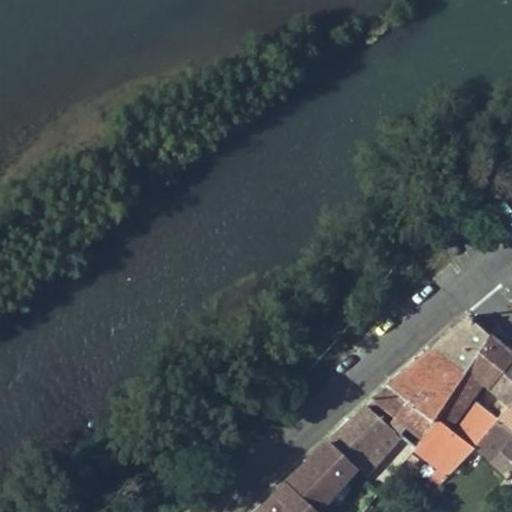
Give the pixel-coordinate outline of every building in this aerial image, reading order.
[(467,315),(431,347),(463,371),(488,333),(467,315)] [(463,371),(444,399),(458,411),(481,380),(508,351),(496,341),(488,333),(463,371)] [(431,347),(389,384),(431,418),(444,399),(463,371),(431,347)] [(481,380),(488,386),(511,356),(511,354),(508,351),(481,380)] [(511,356),(488,386),(510,405),(511,402),(511,356)] [(392,416),(386,423),(393,429),(415,447),(435,421),(431,418),(389,384),(372,400),(392,416)] [(496,418),(505,408),(485,391),(477,402),(496,418)] [(458,411),(444,399),(431,418),(435,421),(438,418),(447,425),(458,411)] [(372,400),(328,441),(355,465),(373,444),(378,449),(393,429),(386,423),(392,416),(372,400)] [(496,418),(477,402),(454,431),(472,446),(496,418)] [(510,430),(511,428),(511,402),(510,405),(506,409),(505,408),(496,418),(510,430)] [(454,431),(447,425),(438,418),(435,421),(415,447),(437,465),(424,483),(432,490),(472,446),(454,431)] [(511,431),(510,430),(496,418),(472,446),(506,476),(511,468),(511,443),(509,440),(511,436),(511,431)] [(399,434),(393,429),(378,449),(373,444),(355,465),(364,473),(399,434)] [(355,465),(328,441),(285,480),(315,509),(355,465)] [(299,498),(283,482),(254,511),(290,511),(288,509),(299,498)] [(366,508),(371,501),(366,497),(361,504),(366,508)] [(312,511),(299,498),(288,509),(290,511),(312,511)] [(370,511),(376,505),(371,501),(366,508),(370,511)]
